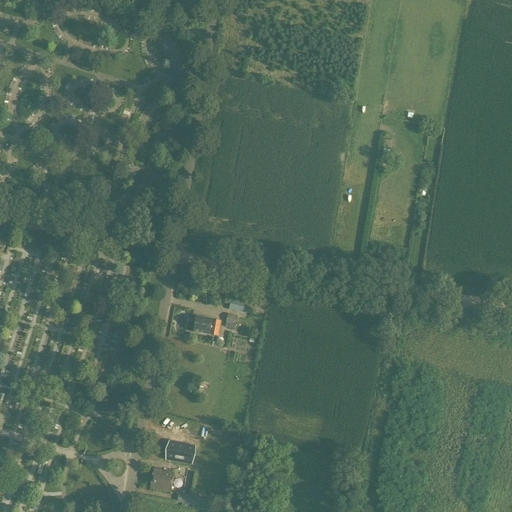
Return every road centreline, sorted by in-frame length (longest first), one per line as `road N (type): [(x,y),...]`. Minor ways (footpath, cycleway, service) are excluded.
road 1 (unclassified): [(122,511),(212,0)]
road 2 (track): [(473,299),(332,282),(0,213)]
